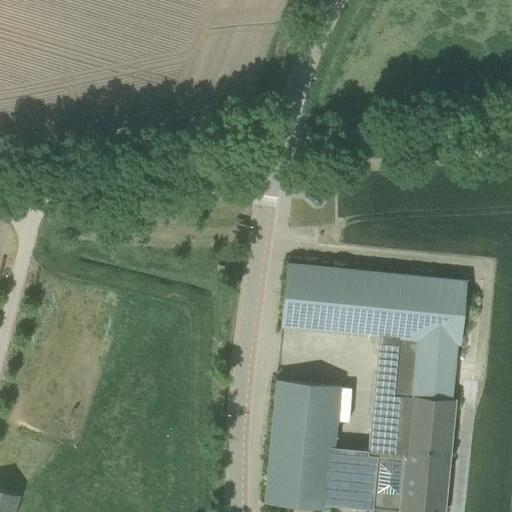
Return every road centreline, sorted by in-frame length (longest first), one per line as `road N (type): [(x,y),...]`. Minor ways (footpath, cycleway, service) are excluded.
road 1 (tertiary): [(235,511),(241,368),(276,147)]
road 2 (unclassified): [(276,147),(0,194)]
road 3 (unclassified): [(276,147),(511,128)]
road 4 (tertiary): [(276,147),(301,61),(332,0)]
